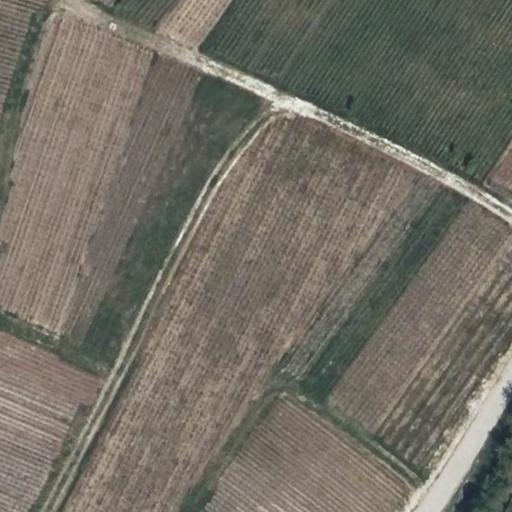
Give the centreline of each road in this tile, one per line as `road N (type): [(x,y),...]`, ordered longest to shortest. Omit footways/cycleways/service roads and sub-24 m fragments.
road 1 (track): [(79,0),(108,27),(511,213)]
road 2 (unclassified): [(427,511),(511,380)]
